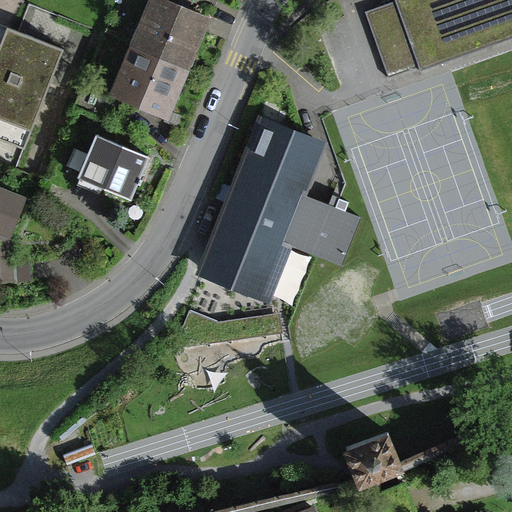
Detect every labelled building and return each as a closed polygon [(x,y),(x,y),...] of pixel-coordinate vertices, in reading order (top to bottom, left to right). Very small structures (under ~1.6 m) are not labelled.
[(167,123),(208,17),(164,0),(148,0),(109,100),(167,123)] [(511,0),(405,0),(393,4),(419,76),(511,41),(511,0)] [(0,141),(24,151),(64,51),(0,25),(0,141)] [(326,145),(259,119),(196,279),(269,307),(291,249),(341,267),(360,218),(306,197),(326,145)] [(96,135),(78,178),(131,200),(149,157),(96,135)] [(0,239),(9,242),(22,199),(0,193),(0,239)] [(398,476),(385,442),(338,460),(341,469),(350,494),(375,485),(398,476)]
